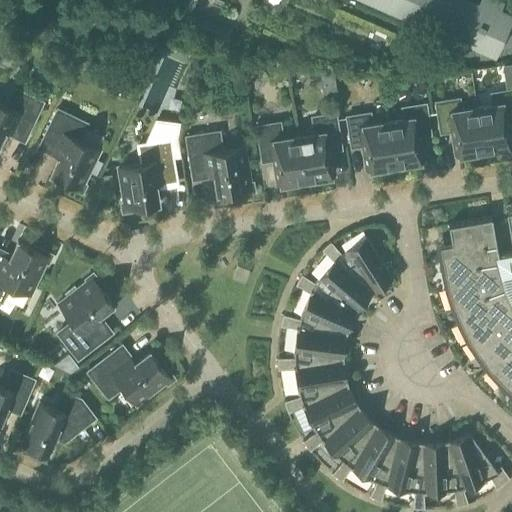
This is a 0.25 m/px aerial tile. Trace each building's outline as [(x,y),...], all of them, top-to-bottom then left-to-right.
[(369,0),(477,47),(480,39),(498,46),(511,17),(480,3),(479,6),(465,0),(369,0)] [(226,48),(215,43),(212,41),(208,50),(223,56),(226,48)] [(0,100),(0,139),(4,131),(24,140),(43,101),(13,87),(5,103),(0,100)] [(477,105),(485,153),(501,150),(501,147),(510,146),(506,121),(511,120),(511,88),(492,92),(494,102),(477,105)] [(485,153),(477,105),(461,108),(459,98),(436,101),(441,132),(455,129),(459,154),(469,153),(469,155),(485,153)] [(388,120),(396,167),(412,165),(411,162),(421,160),(417,136),(431,133),(426,103),(403,107),(404,117),(388,120)] [(84,182),(100,149),(79,139),(87,123),(57,108),(39,147),(58,157),(50,174),(65,181),(64,184),(82,192),(87,183),(84,182)] [(298,129),(306,182),(322,179),(322,177),(332,175),(327,150),(341,148),(336,112),(312,116),(314,127),(298,129)] [(396,167),(388,120),(372,122),(370,112),(347,116),(352,146),(366,144),(370,169),(379,167),(380,170),(396,167)] [(177,181),(173,158),(181,157),(178,137),(181,121),(155,118),(144,143),(137,144),(140,162),(118,165),(124,202),(121,202),(122,212),(142,209),(142,206),(158,203),(155,185),(177,181)] [(306,182),(298,129),(282,132),(280,121),(257,125),(262,161),(276,159),(280,183),(290,182),(290,184),(306,182)] [(235,194),(255,191),(253,181),(250,181),(244,145),(222,148),(219,130),(186,136),(193,179),(215,175),(218,194),(234,191),(235,194)] [(90,201),(114,197),(111,176),(100,177),(90,201)] [(511,297),(506,285),(499,260),(498,254),(492,216),(448,224),(451,238),(454,251),(442,254),(445,269),(449,287),(453,286),(458,302),(454,303),(462,322),(466,320),(473,334),(482,348),(478,351),(490,367),(494,364),(504,376),(501,380),(511,389),(511,297)] [(322,249),(334,259),(334,258),(373,292),(374,291),(373,291),(393,278),(394,278),(395,278),(367,235),(344,250),(345,251),(342,253),(331,241),(322,249)] [(48,263),(53,253),(35,245),(33,247),(18,240),(10,257),(0,251),(0,300),(1,301),(9,285),(30,295),(46,261),(48,263)] [(373,292),(334,258),(334,259),(317,278),(318,279),(316,283),(302,274),(295,284),(310,290),(357,310),(372,292),(373,292)] [(249,269),(238,265),(234,276),(245,280),(249,269)] [(99,314),(113,303),(103,290),(105,288),(93,272),(85,278),(87,280),(58,303),(72,321),(57,332),(78,358),(112,332),(99,314)] [(357,311),(357,310),(310,290),(300,314),(301,314),(300,318),(284,314),(280,325),(296,327),(296,326),(347,333),(347,332),(356,311),(357,311)] [(278,369),(293,367),(293,366),(344,358),(344,357),(343,357),(346,334),(347,334),(347,333),(296,326),(296,327),(293,353),(294,353),(294,357),(277,357),(278,369)] [(167,384),(175,378),(163,362),(160,364),(150,350),(135,362),(122,344),(88,371),(108,397),(122,386),(136,404),(165,381),(167,384)] [(70,372),(78,366),(68,353),(54,364),(70,372)] [(344,358),(293,366),(293,367),(298,392),(299,391),(300,395),(284,401),(288,412),(302,405),(302,404),(348,382),(348,381),(347,382),(343,358),(344,358)] [(20,413),(34,379),(11,369),(4,386),(0,384),(0,423),(7,408),(20,413)] [(310,450),(322,439),(321,439),(359,404),(358,404),(348,383),(348,382),(302,404),(302,405),(313,428),(314,427),(317,431),(303,440),(310,450)] [(65,440),(95,417),(81,398),(63,391),(56,408),(40,401),(22,443),(28,445),(33,452),(42,451),(48,453),(56,435),(65,439),(65,440)] [(359,405),(359,404),(321,439),(322,439),(339,458),(340,457),(343,460),(332,473),(342,480),(350,467),(349,466),(375,422),(359,405)] [(381,500),(385,485),(384,485),(397,435),(396,435),(376,423),(375,422),(349,466),(350,467),(372,480),(372,479),(376,480),(370,496),(381,500)] [(446,440),(445,440),(462,488),(463,488),(487,480),(486,478),(490,476),(496,488),(509,477),(501,465),(496,468),(470,432),(469,432),(468,432),(446,440)] [(397,435),(384,485),(385,485),(410,491),(410,490),(414,490),(412,507),(424,508),(424,492),(423,492),(421,441),(420,441),(397,436),(397,435)] [(468,503),(463,488),(462,488),(445,440),(421,441),(423,492),(424,492),(449,491),(449,490),(453,489),(456,505),(468,503)]
